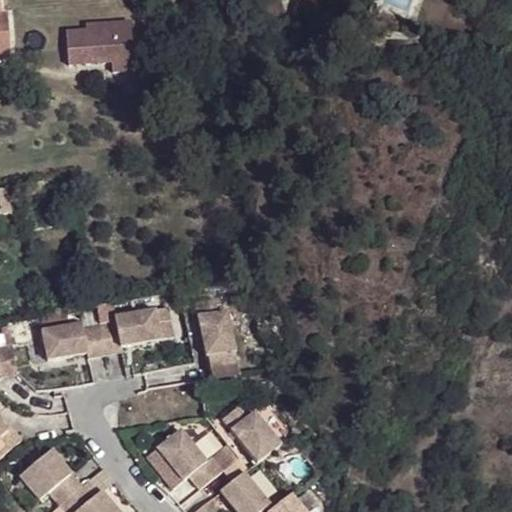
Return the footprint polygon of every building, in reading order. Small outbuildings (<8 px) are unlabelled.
[(1,0),(0,0),(0,64),(15,64),(11,20),(3,21),(1,0)] [(66,34),(68,69),(93,67),(92,60),(111,58),(111,66),(112,73),(132,72),(129,23),(85,26),(85,33),(66,34)] [(111,58),(92,60),(93,67),(111,66),(111,58)] [(207,84),(198,65),(189,69),(198,88),(207,84)] [(209,382),(237,377),(229,319),(222,320),(219,306),(196,310),(209,382)] [(113,327),(100,329),(105,359),(117,357),(116,352),(160,345),(155,314),(112,321),(113,327)] [(105,359),(100,329),(83,333),(82,327),(31,337),(36,367),(88,358),(89,363),(105,359)] [(0,379),(16,377),(12,352),(0,354),(0,379)] [(258,465),(279,447),(250,415),(245,420),(235,410),(221,423),(258,465)] [(0,427),(0,463),(23,444),(10,430),(5,434),(0,427)] [(188,485),(197,496),(221,475),(212,464),(205,471),(179,438),(156,457),(183,490),(188,485)] [(60,509),(84,490),(53,453),(22,480),(41,503),(49,497),(60,509)] [(263,511),(271,505),(246,475),(220,497),(232,511),(263,511)] [(95,502),(84,490),(60,509),(62,511),(117,511),(104,495),(95,502)] [(301,511),(290,498),(272,511),(301,511)] [(219,511),(213,503),(201,511),(219,511)]
